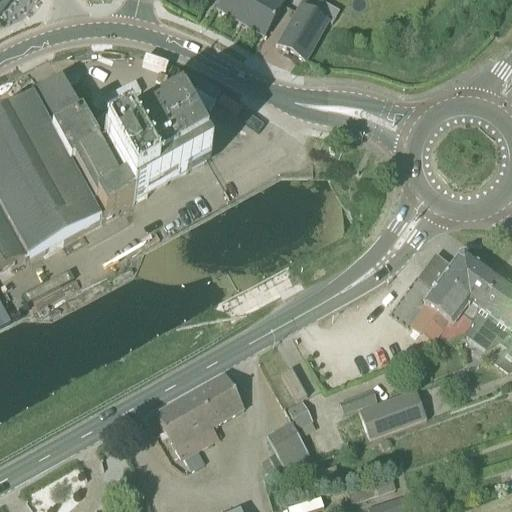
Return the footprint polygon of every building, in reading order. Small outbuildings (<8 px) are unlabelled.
[(0,0),(0,14),(11,0),(0,0)] [(223,0),(215,14),(217,15),(263,42),(283,7),(277,3),(278,0),(223,0)] [(277,50),(305,66),(328,26),(331,28),(338,16),(319,5),(312,17),(300,10),(277,50)] [(60,86),(0,118),(0,279),(206,165),(177,113),(113,149),(84,98),(71,106),(60,86)] [(422,308),(425,310),(409,332),(433,349),(439,341),(447,347),(464,339),(477,312),(478,313),(499,283),(465,258),(457,259),(449,271),(434,260),(418,283),(433,293),(422,308)] [(511,358),(511,292),(499,283),(478,313),(471,328),(511,358)] [(295,407),(306,402),(291,374),(280,380),(295,407)] [(224,380),(154,420),(163,437),(159,439),(163,445),(167,443),(179,465),(197,455),(191,444),(243,415),(224,380)] [(356,399),(361,412),(376,406),(371,394),(356,399)] [(369,445),(425,424),(415,395),(358,415),(369,445)] [(309,463),(291,428),(265,441),(274,460),(283,476),(309,463)] [(388,479),(368,486),(373,502),(394,495),(388,479)] [(406,511),(404,503),(374,511),(406,511)]
